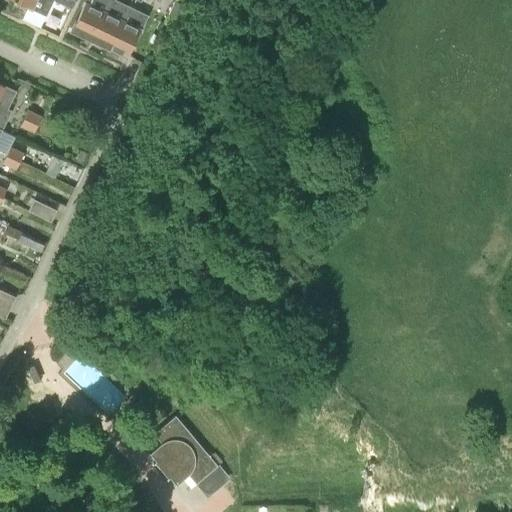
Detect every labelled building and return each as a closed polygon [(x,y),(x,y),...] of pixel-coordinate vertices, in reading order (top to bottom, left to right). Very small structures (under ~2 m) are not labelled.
[(14,0),(45,15),(51,0),(14,0)] [(75,0),(62,0),(61,4),(72,8),(74,5),(76,0),(75,0)] [(85,0),(72,28),(91,37),(108,0),(85,0)] [(108,0),(91,37),(109,46),(129,5),(117,0),(108,0)] [(129,5),(109,46),(128,55),(147,14),(129,5)] [(12,110),(7,107),(15,91),(3,85),(0,84),(0,128),(2,130),(12,110)] [(20,126),(33,132),(41,116),(28,109),(20,126)] [(20,159),(24,151),(11,145),(7,153),(20,159)] [(15,169),(20,159),(7,153),(2,163),(15,169)] [(28,210),(50,221),(55,209),(33,198),(28,210)] [(0,302),(10,307),(15,296),(0,289),(0,302)] [(0,315),(4,318),(10,307),(0,302),(0,315)] [(148,458),(175,490),(188,479),(203,496),(225,479),(175,418),(153,438),(161,447),(148,458)]
